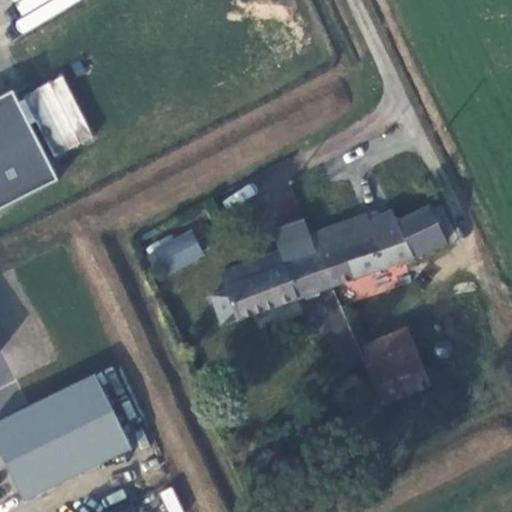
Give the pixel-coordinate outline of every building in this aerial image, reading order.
[(10,0),(27,30),(84,0),(10,0)] [(0,98),(0,206),(53,180),(12,92),(0,98)] [(311,238),(336,288),(387,270),(412,261),(458,239),(447,219),(436,224),(430,210),(398,226),(392,214),(370,224),(367,218),(311,238)] [(336,288),(311,238),(305,222),(275,233),(283,254),(223,275),(240,322),(336,288)] [(193,230),(144,246),(154,277),(203,260),(193,230)] [(406,331),(360,350),(375,386),(422,369),(406,331)] [(445,335),(438,336),(433,341),(432,348),(434,354),(439,358),(446,359),(452,356),(456,350),(455,343),(451,337),(445,335)] [(422,369),(375,386),(383,407),(430,389),(422,369)] [(0,420),(0,448),(25,497),(130,449),(95,375),(0,420)] [(184,511),(171,486),(158,492),(168,511),(184,511)]
